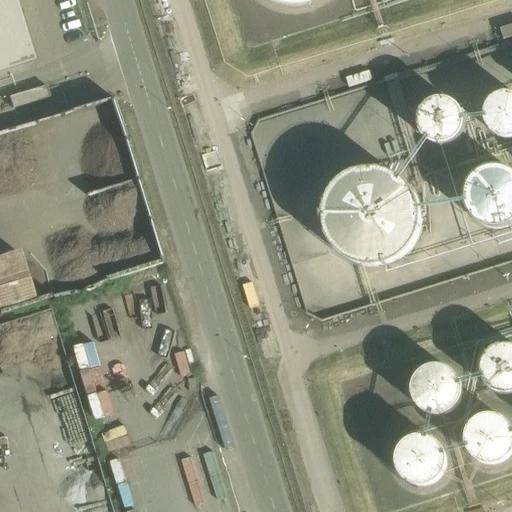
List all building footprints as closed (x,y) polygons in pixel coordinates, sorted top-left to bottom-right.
[(13,0),(0,0),(0,71),(33,61),(13,0)] [(511,85),(509,85),(504,86),(499,88),(494,91),(490,95),(488,100),(486,105),(486,111),(487,116),(490,121),(493,125),(498,128),(503,131),(509,131),(511,130),(511,85)] [(13,110),(49,98),(46,87),(9,99),(13,110)] [(465,122),(465,117),(465,111),(463,106),(460,102),(456,98),(451,95),(446,94),(441,93),(435,94),(431,96),(426,100),(423,104),(420,108),(419,114),(419,119),(420,124),(423,129),(426,133),(430,136),(435,139),(441,140),(446,139),(451,138),(456,135),(460,131),(463,127),(465,122)] [(116,136),(114,124),(96,127),(97,138),(116,136)] [(423,221),(424,212),(423,202),(420,193),(416,184),(410,177),(402,170),(394,166),(385,163),(375,161),(366,162),(356,164),(347,168),(339,174),(333,181),(327,189),(324,198),(322,207),(322,217),(324,226),(328,235),(333,244),(340,251),(347,256),(356,260),(366,262),(375,263),(385,261),(394,258),(403,253),(410,247),(416,239),(420,231),(423,221)] [(511,164),(505,162),(499,161),(493,161),(487,162),(482,164),(477,168),(473,172),(469,177),(467,182),(465,188),(465,194),(466,200),(468,206),(471,211),(475,215),(480,219),(485,221),(491,223),(497,224),(503,223),(509,221),(511,219),(511,164)] [(0,255),(0,308),(36,299),(22,250),(0,255)] [(511,346),(508,346),(503,345),(498,346),(493,348),(489,351),(485,354),(482,359),(480,363),(479,369),(479,374),(480,379),(482,384),(485,388),(489,391),(494,394),(498,396),(504,397),(509,396),(511,395),(511,346)] [(465,397),(466,392),(465,387),(464,382),(461,377),(458,373),(453,370),(448,368),(443,366),(438,367),(432,368),(427,370),(423,373),(420,377),(417,382),(415,387),(415,392),(415,397),(417,402),(420,407),(423,411),(428,414),(432,416),(438,417),(443,417),(448,416),(453,414),(458,411),(461,407),(464,402),(465,397)] [(511,424),(508,420),(504,417),(500,414),(495,413),(490,412),(485,413),(480,414),(476,417),(472,420),(469,424),(466,428),(465,433),(464,438),(465,443),(466,448),(469,452),(472,456),(476,459),(480,462),(485,463),(490,464),(495,463),(500,462),(504,459),(508,456),(511,452),(511,450),(511,424)] [(449,465),(450,460),(449,455),(447,450),(445,445),(441,441),(437,438),(433,436),(428,435),(422,434),(417,435),(412,437),(408,440),(404,443),(401,448),(399,453),(398,458),(398,463),(399,468),(401,473),(404,477),(408,480),(413,483),(418,485),(423,486),(428,485),(433,484),(438,482),(442,478),(445,474),(448,470),(449,465)]
